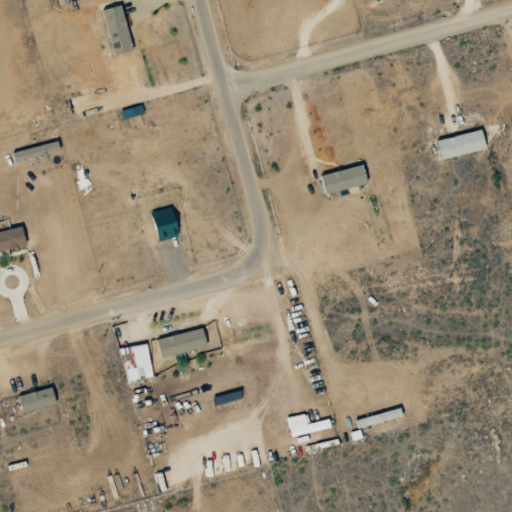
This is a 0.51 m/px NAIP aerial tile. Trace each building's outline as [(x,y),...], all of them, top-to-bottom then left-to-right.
[(110,56),(129,52),(119,6),(99,10),(110,56)] [(118,111),(120,120),(140,116),(139,107),(118,111)] [(433,141),(437,160),(482,152),(478,133),(433,141)] [(321,195),(345,189),(346,196),(355,193),(354,187),(364,185),(359,166),(317,176),(321,195)] [(162,226),(171,223),(166,209),(145,215),(150,233),(163,229),(162,226)] [(0,252),(23,248),(19,229),(0,232),(0,252)] [(203,348),(199,329),(153,340),(158,358),(203,348)] [(118,349),(123,383),(150,378),(144,345),(118,349)] [(52,405),(48,388),(14,397),(18,414),(52,405)]
